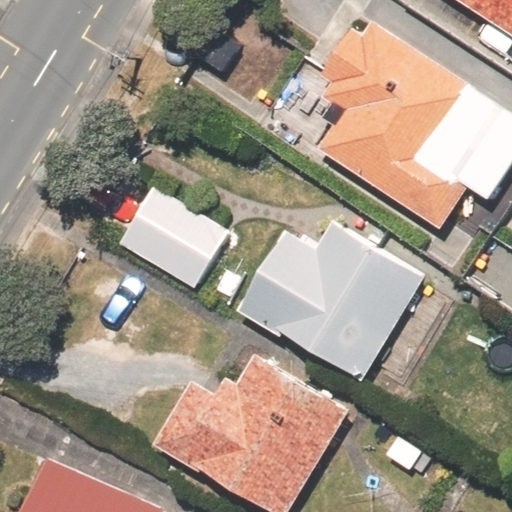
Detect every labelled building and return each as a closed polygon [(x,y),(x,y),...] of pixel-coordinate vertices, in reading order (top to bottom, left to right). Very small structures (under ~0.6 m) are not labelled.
[(511,0),(467,0),(511,29),(511,0)] [(372,36),(362,29),(332,76),(341,82),(331,97),(340,103),(329,119),(341,127),(326,150),(448,227),(475,185),(499,200),(511,179),(511,106),(381,22),(372,36)] [(161,188),(128,245),(201,288),(235,230),(161,188)] [(325,248),(294,230),(247,310),(371,382),(434,275),(341,221),(325,248)] [(201,380),(163,445),(277,511),(300,511),(361,410),(265,353),(247,385),(234,378),(225,393),(201,380)] [(171,511),(173,509),(57,458),(33,511),(171,511)]
